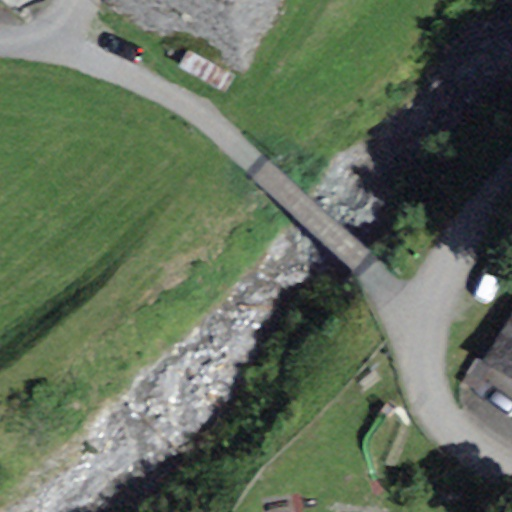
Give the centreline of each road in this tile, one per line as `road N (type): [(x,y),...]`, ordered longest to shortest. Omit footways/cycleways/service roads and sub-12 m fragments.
road 1 (unclassified): [(0,36),(48,44),(158,88),(368,263),(398,305)]
road 2 (unclassified): [(398,305),(420,337),(437,396),(474,444),(511,463)]
road 3 (residential): [(398,305),(511,177)]
